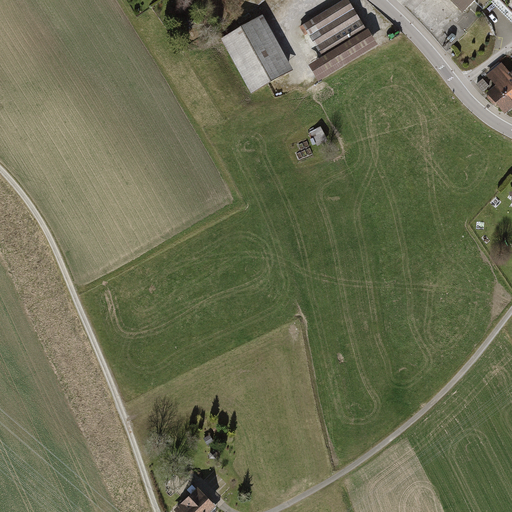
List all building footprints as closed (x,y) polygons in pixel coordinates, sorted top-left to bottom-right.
[(321,59),(307,67),(317,84),(375,48),(345,0),(302,27),(321,59)] [(480,0),(449,0),(465,16),(480,0)] [(511,22),(511,0),(496,0),(494,3),(511,22)] [(467,17),(460,24),(466,29),(472,22),(467,17)] [(292,74),(263,18),(222,40),(251,95),(292,74)] [(511,89),(511,71),(504,62),(477,85),(485,94),(497,84),(506,95),(511,89)] [(497,84),(485,94),(504,116),(511,108),(511,89),(506,95),(497,84)] [(322,127),(310,133),(317,146),(329,140),(322,127)] [(199,489),(173,511),(212,511),(217,509),(199,489)]
